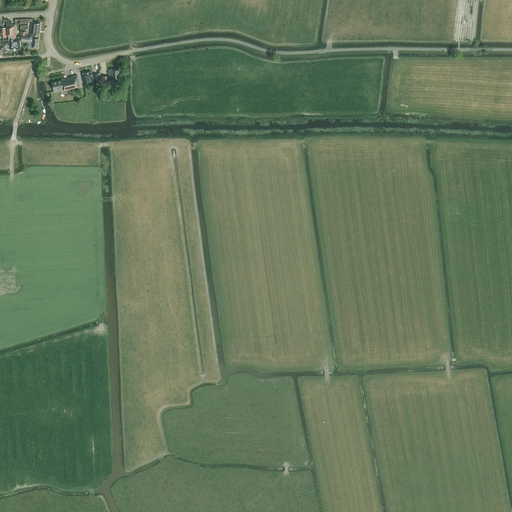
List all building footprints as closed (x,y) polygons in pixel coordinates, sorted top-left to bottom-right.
[(5,45),(6,45),(6,47),(7,48),(9,47),(9,50),(20,49),(20,40),(19,40),(19,39),(18,39),(18,40),(16,40),(15,25),(9,25),(9,20),(6,20),(6,25),(7,25),(7,41),(5,41),(5,45)] [(39,37),(41,23),(32,22),(30,36),(39,37)] [(38,48),(39,38),(22,36),(21,41),(21,42),(27,43),(27,47),(29,47),(38,48)] [(102,86),(108,85),(108,81),(119,81),(119,69),(108,69),(108,76),(102,76),(102,86)] [(93,80),(93,78),(92,75),(91,72),(83,74),(84,80),(85,83),(93,81),(93,80)] [(64,90),(79,87),(77,75),(71,76),(71,77),(68,78),(68,77),(61,79),(61,80),(52,82),(54,92),(64,90)]
